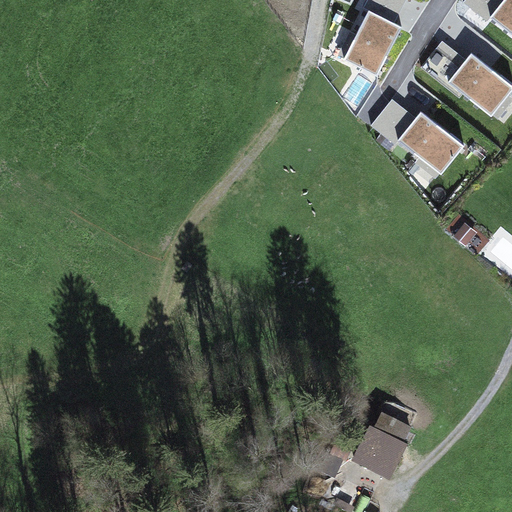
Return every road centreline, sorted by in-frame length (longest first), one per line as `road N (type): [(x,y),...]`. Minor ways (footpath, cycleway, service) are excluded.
road 1 (track): [(320,17),(293,104),(187,233),(138,356),(0,397)]
road 2 (track): [(394,484),(445,449),(511,351)]
